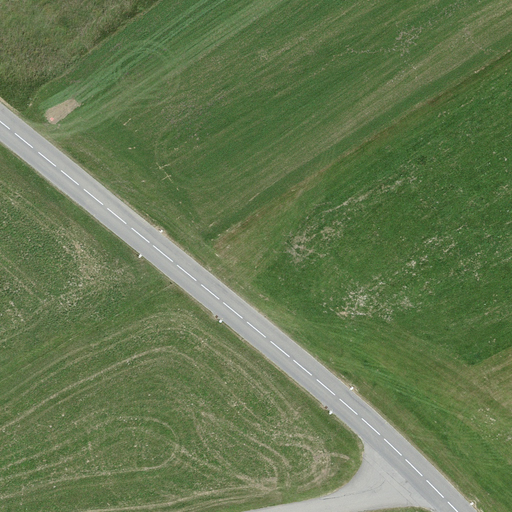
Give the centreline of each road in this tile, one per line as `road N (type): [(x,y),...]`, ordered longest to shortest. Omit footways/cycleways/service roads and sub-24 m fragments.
road 1 (tertiary): [(0,120),(422,474)]
road 2 (residential): [(297,511),(422,474)]
